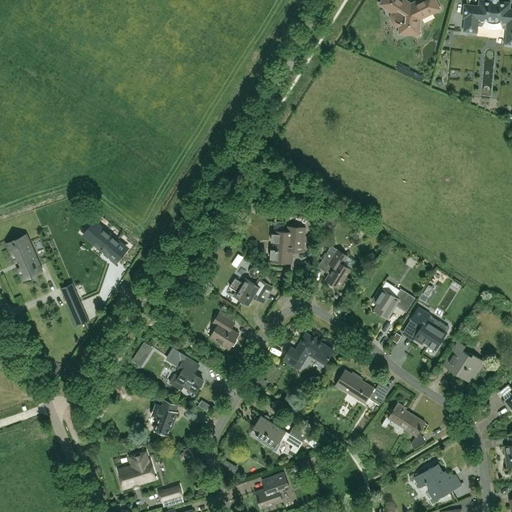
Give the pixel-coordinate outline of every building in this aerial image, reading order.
[(418,33),(419,18),(424,16),(426,13),(429,13),(438,8),(434,0),(421,0),(415,3),(416,4),(411,6),(411,5),(403,0),(383,0),(381,4),(388,8),(393,7),(394,12),(394,13),(393,15),(393,17),(393,19),(394,21),(395,23),(397,24),(399,25),(405,25),(405,33),(418,33)] [(511,8),(509,8),(510,2),(486,0),(478,0),(478,5),(464,4),(463,18),(465,18),(463,31),(477,32),(478,25),(481,25),(485,28),(487,28),(490,29),(492,29),(494,29),(496,29),(497,29),(499,29),(503,28),(507,28),(505,46),(511,46),(511,8)] [(265,176),(255,191),(263,196),(273,181),(265,176)] [(69,215),(54,222),(59,234),(74,228),(69,215)] [(329,217),(326,222),(335,226),(337,221),(329,217)] [(100,226),(90,239),(116,261),(127,248),(100,226)] [(304,252),(305,227),(289,226),(287,228),(287,232),(272,231),(270,261),(279,262),(280,260),(290,261),(292,259),(293,251),(304,252)] [(42,271),(26,235),(10,242),(26,278),(42,271)] [(355,260),(331,245),(321,261),(328,266),(329,264),(334,266),(326,279),(338,287),(355,260)] [(409,257),(403,266),(413,272),(418,262),(409,257)] [(261,298),(269,285),(259,278),(256,284),(245,278),(242,282),(235,278),(229,287),(236,291),(234,295),(231,293),(231,294),(249,305),(255,294),(261,298)] [(406,312),(415,298),(401,289),(395,297),(381,287),(372,300),(378,304),(375,309),(370,306),(369,307),(388,318),(392,312),(391,311),(393,307),(394,308),(396,305),(406,312)] [(84,309),(75,289),(63,294),(72,315),(84,309)] [(443,312),(453,295),(447,292),(437,308),(443,312)] [(423,309),(428,299),(421,296),(417,306),(423,309)] [(446,333),(426,320),(430,314),(418,307),(404,329),(415,336),(414,337),(423,343),(424,341),(436,349),(446,333)] [(239,333),(231,329),(235,323),(219,313),(215,319),(220,322),(210,337),(222,344),(223,342),(230,346),(239,333)] [(333,350),(306,333),(296,350),(290,347),(283,359),(298,369),(308,353),(325,364),(333,350)] [(397,348),(402,340),(397,337),(392,345),(397,348)] [(476,367),(481,360),(483,361),(473,354),(471,356),(462,350),(465,345),(458,341),(446,360),(453,364),(450,369),(456,373),(457,373),(460,375),(459,375),(468,380),(471,375),(473,376),(478,368),(476,367)] [(170,347),(165,355),(178,362),(182,353),(170,347)] [(203,380),(193,373),(199,365),(186,357),(184,359),(178,368),(182,370),(179,376),(175,373),(169,383),(181,390),(184,386),(195,392),(191,397),(192,398),(203,380)] [(506,370),(509,365),(502,361),(500,366),(506,370)] [(373,390),(374,388),(345,369),(335,384),(365,403),(369,396),(381,403),(384,398),(373,390)] [(123,384),(115,388),(119,397),(120,397),(121,397),(122,397),(123,397),(124,397),(125,396),(126,395),(127,395),(127,394),(127,393),(128,392),(123,384)] [(169,435),(177,412),(175,411),(178,405),(164,400),(162,406),(155,404),(151,415),(158,417),(153,429),(155,430),(154,432),(161,434),(161,432),(169,435)] [(425,422),(405,409),(406,408),(397,402),(388,417),(387,416),(381,424),(386,427),(390,419),(416,435),(411,443),(414,449),(426,442),(419,431),(424,424),(427,426),(428,424),(425,422)] [(255,416),(252,421),(255,423),(254,426),(261,431),(258,437),(275,448),(279,442),(282,438),(293,445),(290,449),(296,453),(303,442),(289,433),(269,420),(269,419),(269,418),(269,417),(269,416),(268,416),(268,415),(267,415),(266,415),(265,415),(264,415),(264,416),(263,416),(261,415),(259,418),(255,416)] [(304,440),(316,448),(320,442),(308,434),(304,440)] [(157,478),(151,459),(149,460),(147,451),(130,456),(133,465),(118,469),(124,488),(157,478)] [(314,457),(307,459),(310,465),(316,463),(314,457)] [(460,484),(456,475),(449,479),(447,475),(444,476),(438,464),(411,479),(411,480),(415,478),(420,486),(427,482),(431,489),(429,490),(434,499),(442,495),(441,494),(444,495),(445,494),(446,492),(463,482),(460,484)] [(279,491),(289,488),(283,473),(263,480),(266,488),(256,491),(261,507),(282,500),(279,491)] [(182,495),(179,485),(170,488),(159,491),(162,501),(182,495)]
